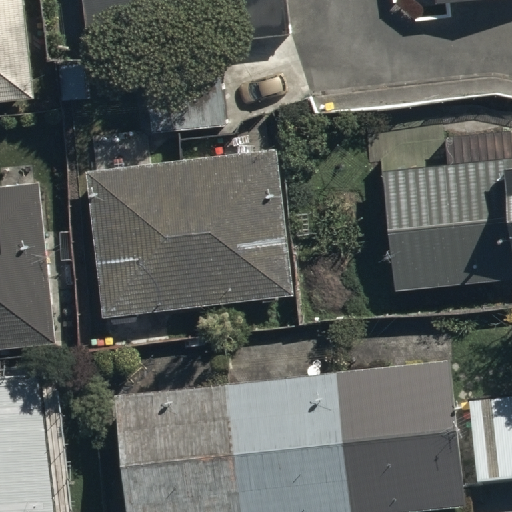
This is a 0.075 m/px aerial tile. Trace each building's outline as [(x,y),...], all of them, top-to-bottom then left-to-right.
[(0,0),(0,92),(35,88),(25,0),(0,0)] [(85,0),(88,21),(195,9),(194,0),(85,0)] [(289,24),(286,0),(210,0),(214,32),(289,24)] [(230,124),(226,70),(150,75),(154,129),(230,124)] [(511,147),(383,164),(397,280),(511,266),(511,147)] [(92,189),(103,321),(306,305),(294,172),(92,189)] [(0,213),(0,349),(57,343),(43,209),(0,213)] [(454,357),(339,370),(354,511),(386,511),(470,503),(454,357)] [(232,381),(245,511),(354,511),(339,370),(232,381)] [(119,393),(131,511),(245,511),(232,381),(119,393)] [(511,393),(471,398),(481,481),(511,477),(511,393)] [(0,414),(0,511),(63,511),(54,410),(0,414)]
